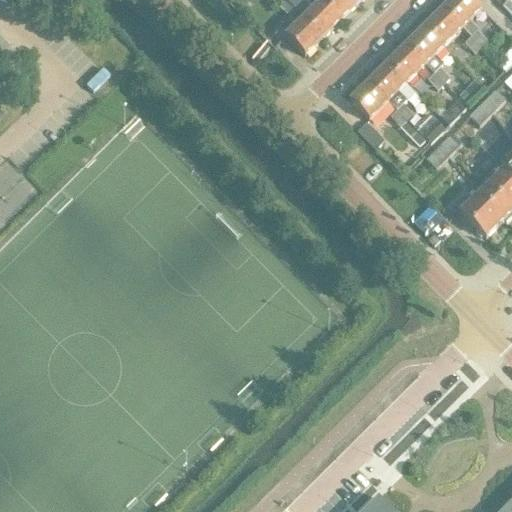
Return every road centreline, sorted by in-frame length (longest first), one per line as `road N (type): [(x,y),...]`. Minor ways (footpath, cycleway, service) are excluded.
road 1 (residential): [(473,316),(283,123)]
road 2 (residential): [(484,327),(299,511)]
road 3 (residential): [(408,0),(283,123)]
road 4 (residential): [(283,123),(159,0)]
